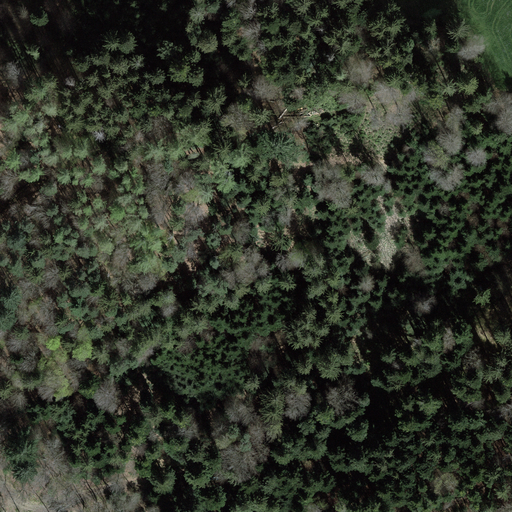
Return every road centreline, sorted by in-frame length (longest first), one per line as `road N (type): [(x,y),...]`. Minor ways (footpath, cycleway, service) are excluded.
road 1 (track): [(511,260),(486,270),(371,370),(213,468),(121,484),(53,507),(21,502),(0,479)]
road 2 (track): [(337,108),(511,92)]
